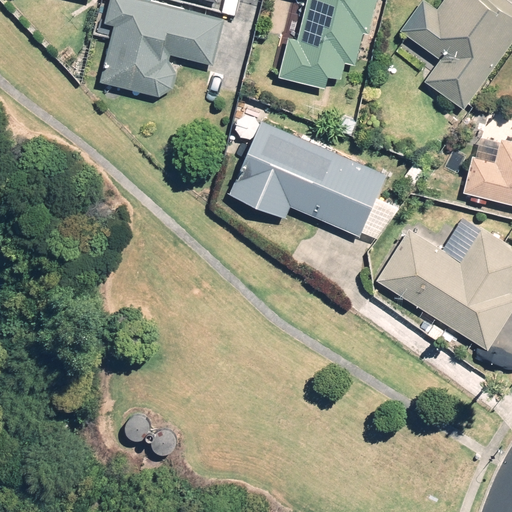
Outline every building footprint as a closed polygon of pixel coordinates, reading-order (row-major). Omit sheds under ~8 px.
[(213,64),(224,17),(154,0),(110,0),(105,22),(114,24),(100,81),(160,96),(173,87),(176,72),(168,60),(170,54),(213,64)] [(238,0),(225,0),(223,11),(235,14),(238,0)] [(307,0),(299,39),(289,36),(280,77),(325,87),(328,75),(341,78),(345,62),(355,65),(362,32),(369,33),(376,0),(307,0)] [(464,108),(511,42),(511,1),(510,0),(442,0),(437,8),(425,0),(421,0),(400,30),(440,59),(425,79),(464,108)] [(356,121),(342,116),(337,129),(352,134),(356,121)] [(387,172),(262,119),(230,193),(286,217),(291,205),(360,235),(362,231),(377,237),(399,206),(377,196),(387,172)] [(488,197),(511,203),(511,140),(501,137),(500,141),(480,136),(475,156),(472,155),(463,191),(471,193),(470,199),(486,203),(488,197)] [(414,184),(425,171),(414,162),(403,175),(414,184)] [(409,227),(376,280),(488,350),(511,310),(511,291),(511,292),(511,290),(511,244),(480,224),(459,258),(409,227)] [(125,432),(127,435),(130,438),(134,439),(138,439),(142,437),(145,435),(147,431),(148,428),(147,424),(146,420),(143,417),(139,416),(135,415),(132,416),(128,418),(126,421),(124,424),(124,428),(125,432)] [(154,446),(156,450),(159,452),(163,453),(167,453),(171,451),(174,449),(176,446),(177,442),(176,438),(174,434),(172,432),(168,430),(164,429),(160,430),(157,432),(154,435),(153,439),(153,443),(154,446)]
